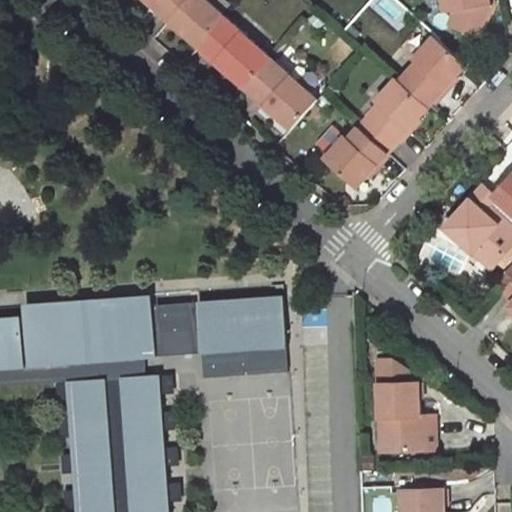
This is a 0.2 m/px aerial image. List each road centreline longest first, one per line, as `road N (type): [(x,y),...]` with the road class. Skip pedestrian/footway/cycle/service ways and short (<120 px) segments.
road 1 (unclassified): [(356,261),(64,0)]
road 2 (residential): [(511,83),(356,261)]
road 3 (unclassified): [(511,401),(356,261)]
